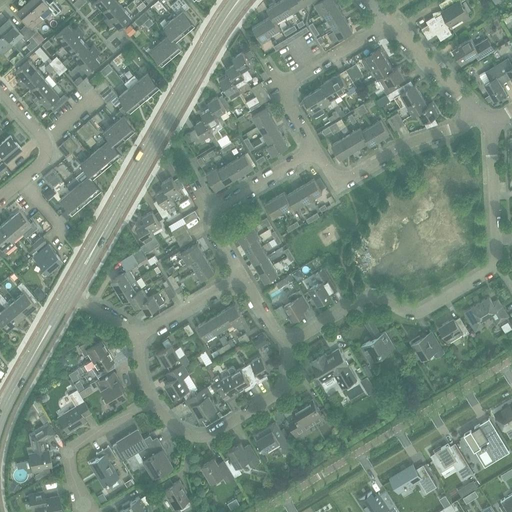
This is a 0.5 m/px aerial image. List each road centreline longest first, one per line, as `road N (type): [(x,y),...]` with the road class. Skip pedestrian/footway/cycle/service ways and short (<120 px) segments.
road 1 (residential): [(287,345),(369,298),(421,313),(485,275),(496,255),(491,121)]
road 2 (tertiary): [(67,295),(241,0)]
road 3 (residential): [(262,511),(511,360)]
road 4 (residential): [(315,149),(337,182),(413,142),(491,121)]
road 5 (residential): [(152,401),(180,430),(206,435),(282,392),(287,345)]
road 6 (residential): [(315,149),(287,102),(288,86),(395,23)]
road 7 (residential): [(242,273),(213,230),(220,205),(315,149)]
road 8 (residential): [(84,510),(70,454),(152,401)]
road 9 (residential): [(0,202),(47,154),(0,87)]
road 10 (tertiary): [(0,417),(67,295)]
road 11 (residential): [(491,121),(395,23)]
road 12 (residential): [(139,336),(242,273)]
